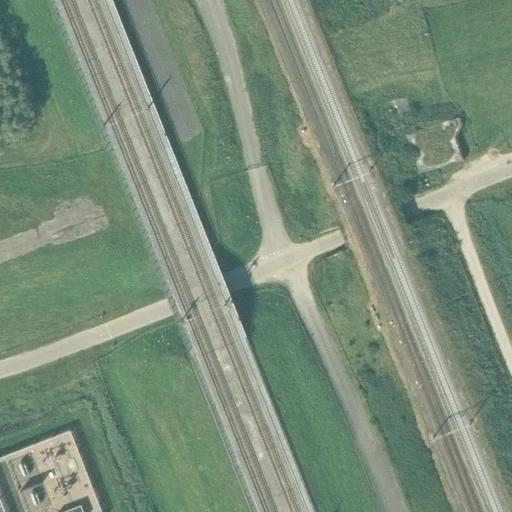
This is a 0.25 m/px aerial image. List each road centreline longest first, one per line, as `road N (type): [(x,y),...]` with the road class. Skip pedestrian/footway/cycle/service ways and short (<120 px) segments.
road 1 (tertiary): [(106,330),(444,196)]
road 2 (track): [(0,162),(35,154),(51,125),(7,0)]
road 3 (unclassified): [(511,367),(444,196)]
